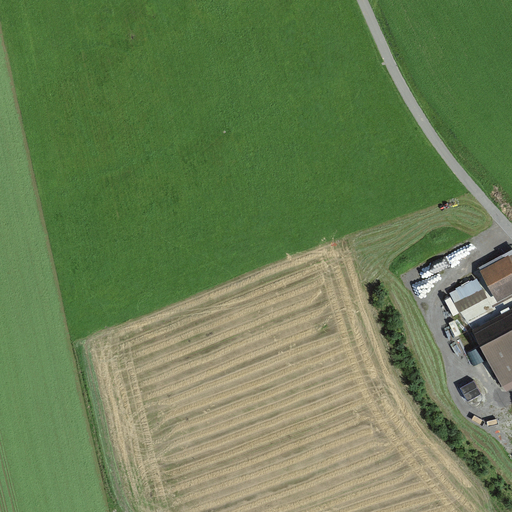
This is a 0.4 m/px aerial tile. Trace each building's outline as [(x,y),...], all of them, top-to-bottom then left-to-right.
[(478,270),(494,302),(511,292),(511,255),(511,253),(478,270)] [(452,288),(461,309),(488,297),(479,276),(452,288)] [(452,294),(446,297),(454,313),(460,310),(452,294)] [(511,308),(469,332),(499,387),(511,380),(511,308)] [(468,399),(482,391),(475,378),(461,385),(468,399)]
